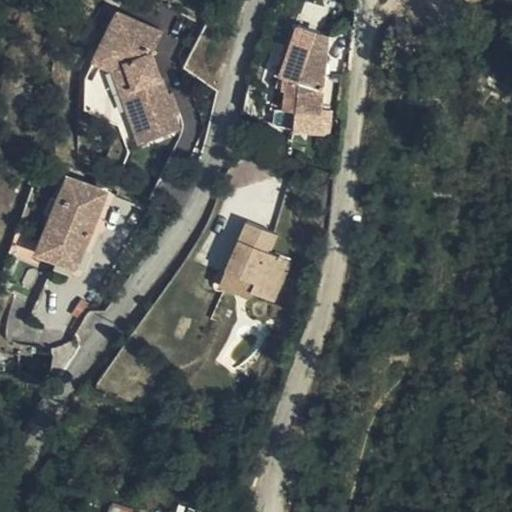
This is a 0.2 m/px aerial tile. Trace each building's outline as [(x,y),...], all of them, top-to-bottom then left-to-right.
[(111,0),(94,38),(110,45),(119,10),(155,22),(156,19),(150,17),(111,0)] [(119,76),(128,102),(148,55),(145,46),(155,22),(119,10),(110,45),(119,49),(127,74),(119,76)] [(294,69),(293,99),(317,101),(327,20),(298,10),(276,61),(294,69)] [(88,50),(105,60),(110,45),(94,38),(88,50)] [(105,60),(105,63),(122,115),(128,102),(119,76),(127,74),(119,49),(110,45),(105,60)] [(128,102),(137,127),(168,117),(163,101),(169,98),(162,77),(155,78),(148,55),(128,102)] [(279,99),(293,99),(294,69),(276,61),(271,72),(281,76),(279,99)] [(128,102),(122,115),(127,130),(137,127),(128,102)] [(58,238),(89,179),(61,167),(34,228),(58,238)] [(97,182),(89,179),(58,238),(71,242),(97,182)] [(232,268),(229,276),(253,287),(271,247),(250,238),(256,220),(226,206),(206,255),(232,268)] [(29,239),(52,250),(58,238),(34,228),(29,239)] [(11,251),(29,260),(37,244),(19,235),(11,251)] [(58,238),(52,250),(66,256),(71,242),(58,238)] [(226,283),(229,276),(232,268),(206,255),(199,270),(226,283)] [(12,362),(39,366),(42,329),(13,327),(13,337),(12,362)]
